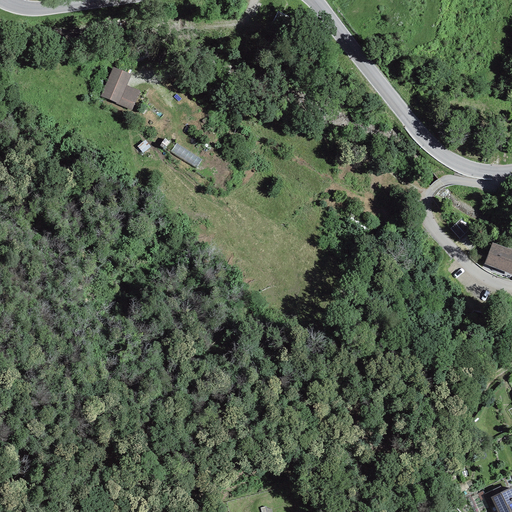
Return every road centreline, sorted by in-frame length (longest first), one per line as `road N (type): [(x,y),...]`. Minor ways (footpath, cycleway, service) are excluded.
road 1 (tertiary): [(499,172),(461,166),(409,124),(314,0)]
road 2 (track): [(346,511),(418,436),(511,366)]
road 3 (residential): [(511,288),(460,259),(425,210),(441,182),(493,185),(499,172)]
